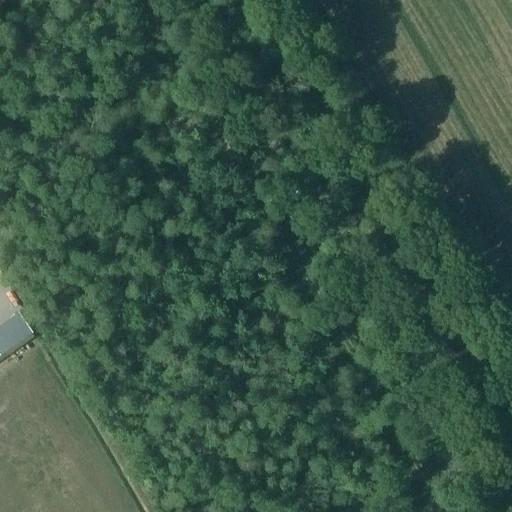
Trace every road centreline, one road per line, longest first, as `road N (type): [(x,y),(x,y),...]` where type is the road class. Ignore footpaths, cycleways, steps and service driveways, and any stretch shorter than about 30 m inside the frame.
road 1 (track): [(444,511),(197,92),(64,158),(0,174)]
road 2 (track): [(0,251),(159,511)]
